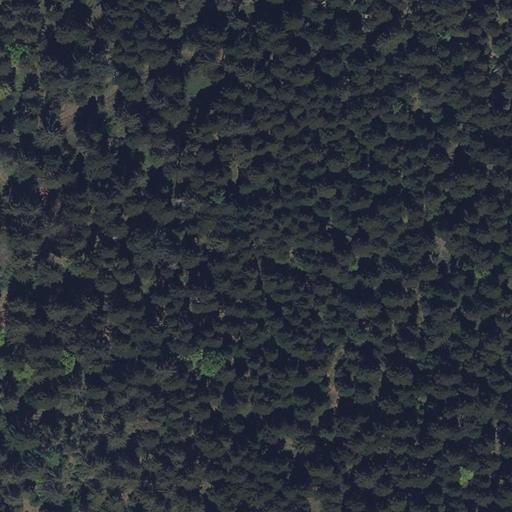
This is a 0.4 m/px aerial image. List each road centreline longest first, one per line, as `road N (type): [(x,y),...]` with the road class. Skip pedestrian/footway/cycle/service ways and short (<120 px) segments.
road 1 (track): [(376,511),(343,477),(165,404),(111,355),(53,240),(0,180)]
road 2 (track): [(261,0),(232,7),(161,49),(157,93),(51,117),(0,140)]
road 3 (track): [(511,59),(331,0)]
